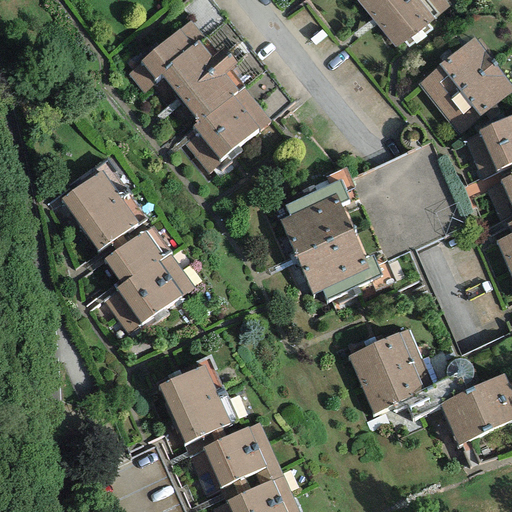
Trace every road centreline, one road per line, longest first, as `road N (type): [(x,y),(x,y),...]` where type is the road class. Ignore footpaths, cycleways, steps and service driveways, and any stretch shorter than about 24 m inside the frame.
road 1 (tertiary): [(0,101),(51,316),(63,511)]
road 2 (residential): [(371,158),(242,0)]
